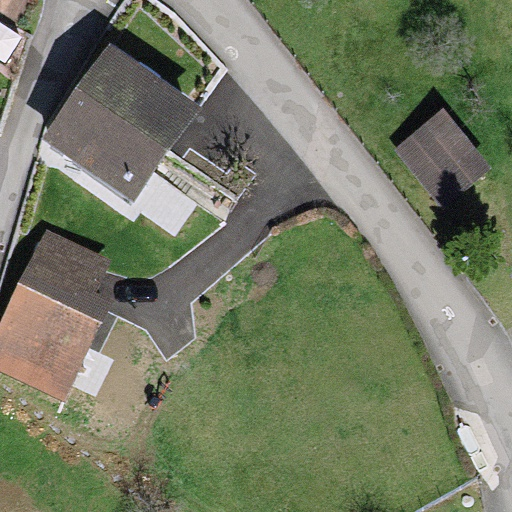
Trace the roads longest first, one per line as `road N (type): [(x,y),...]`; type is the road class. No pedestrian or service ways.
road 1 (residential): [(511,439),(480,363),(424,272),(244,39),(203,0)]
road 2 (residential): [(0,213),(70,0)]
